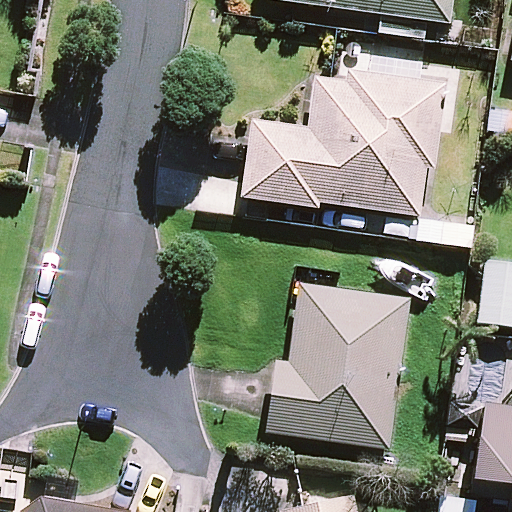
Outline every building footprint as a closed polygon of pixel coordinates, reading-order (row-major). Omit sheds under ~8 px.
[(276,0),(276,7),(456,31),(459,0),(276,0)] [(327,210),(426,224),(433,176),(443,177),(455,92),(354,77),(352,90),(322,85),(315,135),(260,127),(249,205),(326,216),(327,210)] [(511,268),(485,265),(476,325),(511,330),(511,268)] [(417,307),(307,291),(296,369),(282,368),(272,440),(396,457),(417,307)] [(511,414),(490,412),(480,490),(511,494),(511,414)] [(363,511),(361,503),(321,511),(363,511)]
